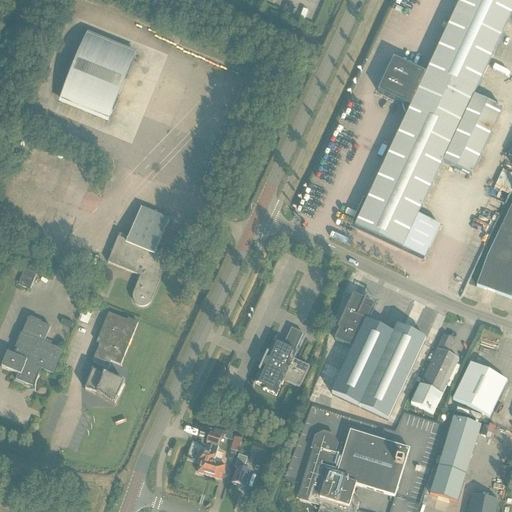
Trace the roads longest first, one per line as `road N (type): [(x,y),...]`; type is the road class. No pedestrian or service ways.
road 1 (secondary): [(131,496),(258,214)]
road 2 (unclassified): [(511,328),(258,214)]
road 3 (unknown): [(321,245),(435,0)]
road 4 (secondary): [(258,214),(360,0)]
road 5 (unknown): [(426,295),(511,106)]
